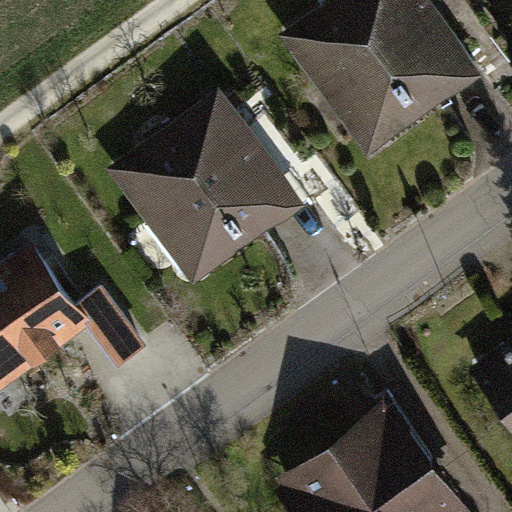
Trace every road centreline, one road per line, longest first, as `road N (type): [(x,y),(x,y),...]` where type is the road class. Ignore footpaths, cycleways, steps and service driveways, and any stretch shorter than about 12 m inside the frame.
road 1 (residential): [(70,511),(313,327),(511,203)]
road 2 (track): [(0,130),(181,0)]
